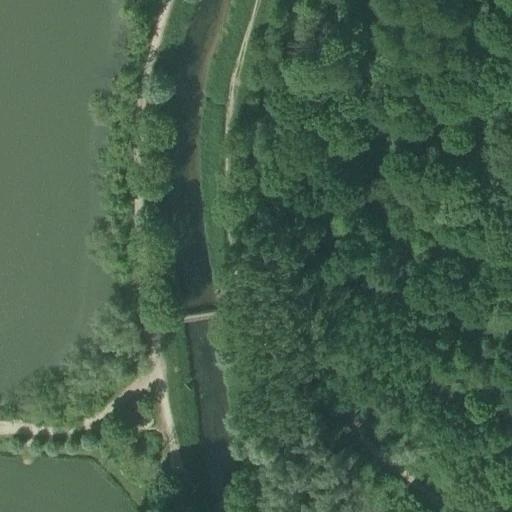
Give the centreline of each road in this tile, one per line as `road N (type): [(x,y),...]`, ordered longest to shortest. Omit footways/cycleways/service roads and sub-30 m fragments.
road 1 (track): [(147,324),(137,138),(168,0)]
road 2 (track): [(153,375),(66,429),(0,428)]
road 3 (track): [(191,511),(153,375)]
